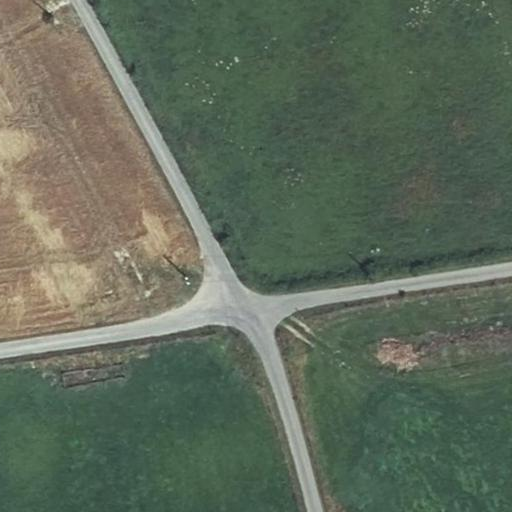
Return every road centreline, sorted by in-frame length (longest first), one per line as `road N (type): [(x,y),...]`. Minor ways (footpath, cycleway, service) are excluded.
road 1 (unclassified): [(76,0),(242,314)]
road 2 (unclassified): [(511,274),(242,314)]
road 3 (unclassified): [(242,314),(0,350)]
road 4 (unclassified): [(312,511),(269,356),(242,314)]
